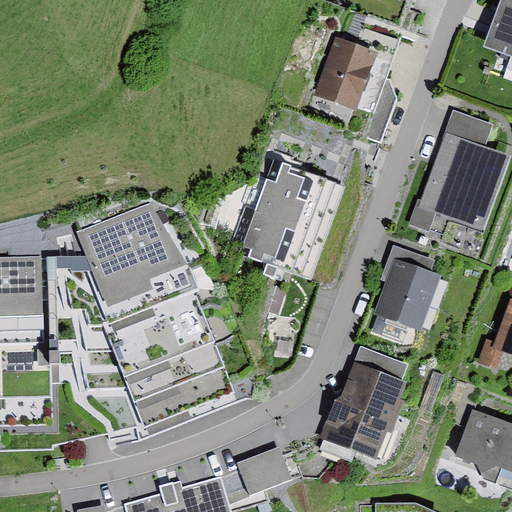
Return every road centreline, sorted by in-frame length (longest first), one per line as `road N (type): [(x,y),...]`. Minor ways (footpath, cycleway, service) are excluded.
road 1 (residential): [(448,0),(326,367),(302,401),(169,457),(0,486)]
road 2 (track): [(148,0),(113,100),(0,144)]
